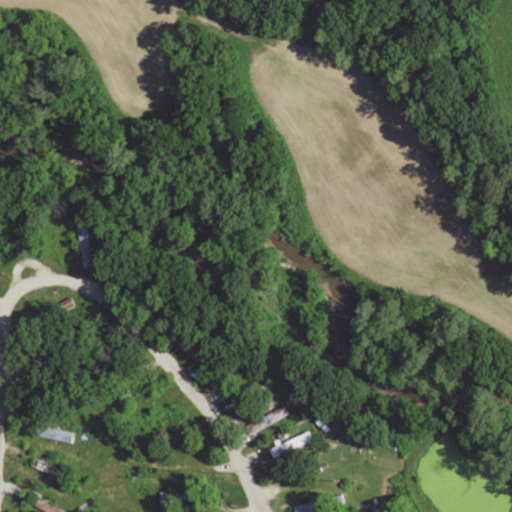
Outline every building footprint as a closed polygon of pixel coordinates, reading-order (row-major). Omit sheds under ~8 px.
[(86,226),(74,228),(80,271),(92,270),(86,226)] [(180,347),(213,376),(221,368),(187,339),(180,347)] [(258,430),(289,413),(286,409),(256,425),(258,430)] [(23,436),(73,446),(76,434),(26,424),(23,436)] [(315,442),(311,433),(271,450),(275,459),(315,442)] [(68,477),(37,460),(33,468),(64,485),(68,477)] [(194,463),(148,463),(148,472),(194,472),(194,463)] [(175,494),(175,504),(212,504),(212,494),(175,494)] [(326,511),(346,507),(343,496),(293,508),(293,511),(326,511)] [(31,507),(40,511),(59,511),(35,499),(31,507)]
